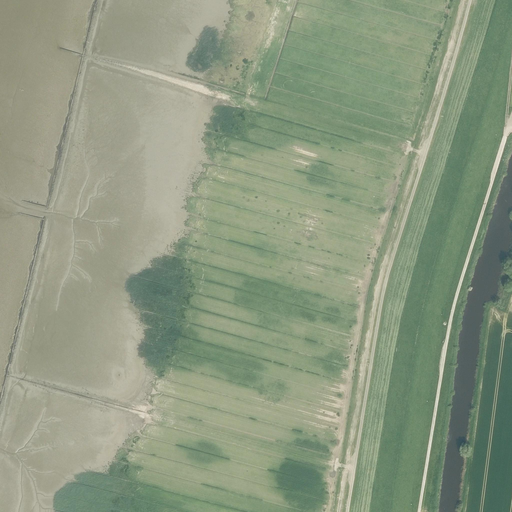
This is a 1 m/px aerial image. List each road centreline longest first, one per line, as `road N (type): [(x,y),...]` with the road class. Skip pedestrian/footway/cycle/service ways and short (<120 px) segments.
road 1 (track): [(346,511),(387,274),(470,0)]
road 2 (track): [(511,115),(452,309),(418,511)]
